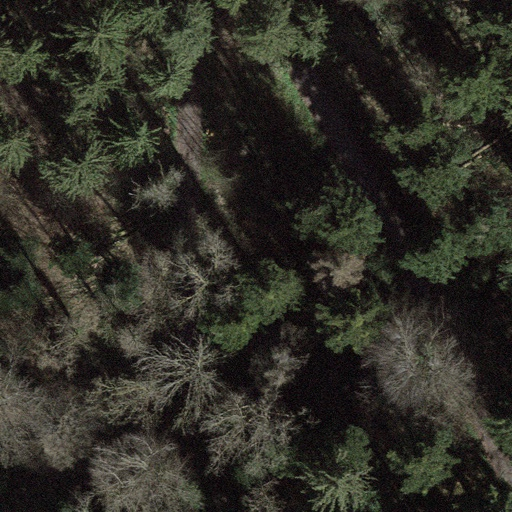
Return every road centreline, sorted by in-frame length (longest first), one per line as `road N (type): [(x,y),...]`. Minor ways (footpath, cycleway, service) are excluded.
road 1 (track): [(511,486),(270,0)]
road 2 (track): [(188,0),(214,511)]
